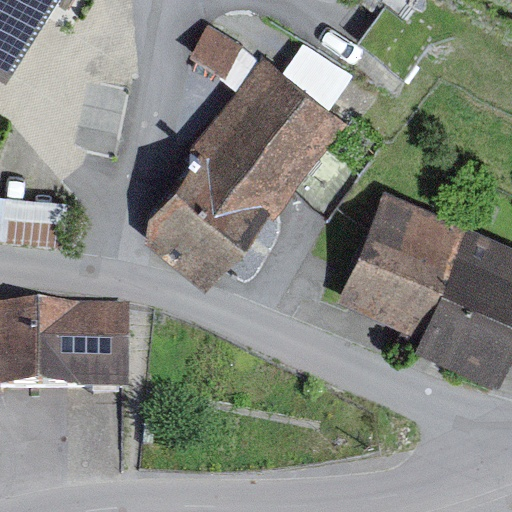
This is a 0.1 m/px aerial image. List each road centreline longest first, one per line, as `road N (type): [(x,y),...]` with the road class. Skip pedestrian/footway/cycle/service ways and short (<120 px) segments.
road 1 (residential): [(511,436),(107,270),(0,259)]
road 2 (unclassified): [(511,454),(394,498),(188,511)]
